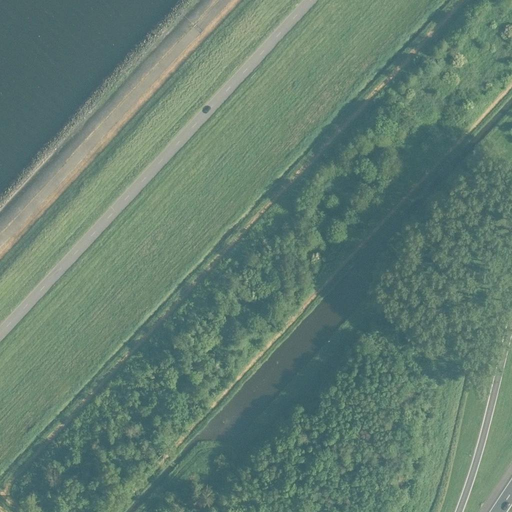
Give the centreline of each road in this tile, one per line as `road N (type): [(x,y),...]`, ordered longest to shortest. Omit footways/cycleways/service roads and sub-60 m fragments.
road 1 (tertiary): [(303,0),(0,323)]
road 2 (motorway): [(511,306),(455,511)]
